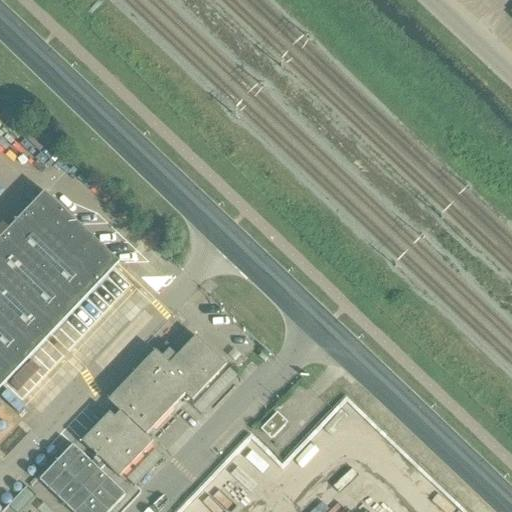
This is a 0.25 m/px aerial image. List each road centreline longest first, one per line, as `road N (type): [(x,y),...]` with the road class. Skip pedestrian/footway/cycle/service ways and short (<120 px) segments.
road 1 (unclassified): [(0,28),(511,507)]
road 2 (unknown): [(228,243),(0,474)]
road 3 (unknown): [(321,330),(136,511)]
